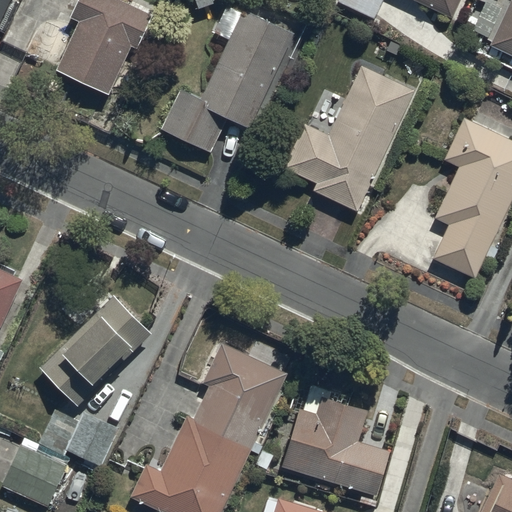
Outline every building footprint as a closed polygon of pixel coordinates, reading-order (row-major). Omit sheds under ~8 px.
[(137,41),(152,8),(135,0),(75,0),(70,11),(80,15),(57,62),(110,87),(133,39),(137,41)] [(341,0),(374,15),(381,0),(427,0),(453,12),(458,0),(341,0)] [(511,0),(493,39),(511,48),(511,0)] [(251,121),(293,27),(244,1),(203,91),(181,82),(162,124),(213,147),(229,111),(251,121)] [(359,205),(414,84),(362,58),(334,119),(313,110),(309,119),(306,118),(285,163),(316,177),(313,184),(359,205)] [(477,272),(511,194),(511,133),(464,110),(444,153),(459,160),(435,213),(450,219),(434,253),(477,272)] [(0,318),(1,319),(23,272),(0,261),(0,318)] [(135,304),(115,289),(42,361),(78,397),(97,379),(92,373),(132,334),(137,340),(151,327),(135,304)] [(175,511),(219,511),(286,367),(223,335),(204,374),(211,378),(194,411),(189,409),(161,465),(147,458),(131,490),(175,511)] [(301,404),(283,458),(377,489),(392,445),(358,434),(368,405),(349,398),(352,390),(300,373),(290,401),(301,404)] [(85,405),(79,416),(56,405),(39,439),(25,432),(1,478),(47,502),(71,454),(64,451),(68,444),(102,461),(120,422),(85,405)] [(511,511),(511,472),(499,467),(478,511),(511,511)] [(338,511),(339,510),(279,492),(273,511),(338,511)]
